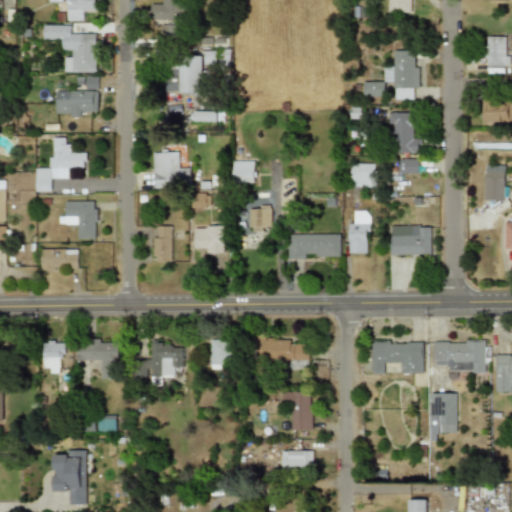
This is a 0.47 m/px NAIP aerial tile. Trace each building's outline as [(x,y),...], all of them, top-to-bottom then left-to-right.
[(94,0),(65,0),(66,21),(82,20),(82,11),(94,10),(94,0)] [(149,20),(180,20),(180,0),(161,0),(161,4),(150,4),(149,20)] [(387,0),(387,13),(410,13),(410,0),(387,0)] [(177,24),(161,25),(161,40),(178,39),(177,24)] [(94,34),(70,34),(70,25),(42,25),(42,39),(61,39),(61,50),(70,50),(70,57),(62,58),(62,72),(94,72),(94,34)] [(505,37),(486,36),(486,65),(505,66),(505,37)] [(215,51),(200,51),(200,56),(181,56),(180,92),(202,93),(203,64),(215,65),(215,51)] [(413,99),(413,88),(417,88),(418,68),(413,68),(414,51),(393,51),(393,66),(383,66),(383,82),(394,82),(394,99),(413,99)] [(179,91),(180,74),(165,74),(165,90),(179,91)] [(84,90),(97,89),(97,76),(84,76),(84,90)] [(362,96),(383,97),(383,82),(362,81),(362,96)] [(54,115),(80,116),(80,111),(96,112),(96,91),(54,90),(54,115)] [(511,101),(480,101),(481,122),(511,122),(511,101)] [(193,121),(222,122),(222,112),(193,111),(193,121)] [(413,139),(412,112),(387,113),(388,124),(393,123),(394,153),(418,153),(417,139),(413,139)] [(34,191),(50,191),(49,179),(67,178),(67,168),(84,168),(84,152),(67,153),(67,138),(51,138),(52,158),(47,158),(47,168),(34,168),(34,191)] [(190,186),(189,168),(178,168),(177,152),(152,152),(153,187),(190,186)] [(398,174),(417,174),(417,159),(398,159),(398,174)] [(252,161),(231,161),(232,183),(253,183),(252,161)] [(375,164),(350,163),(350,187),(375,187),(375,164)] [(483,200),(502,200),(504,165),(484,164),(483,200)] [(94,201),(63,201),(64,225),(76,225),(76,239),(94,239),(94,201)] [(270,227),(270,209),(249,209),(249,232),(261,232),(261,227),(270,227)] [(348,253),(366,253),(365,233),(369,233),(369,211),(353,211),(353,223),(347,223),(348,253)] [(390,255),(430,254),(430,225),(389,226),(390,255)] [(170,226),(156,226),(156,237),(153,237),(153,262),(170,262),(170,226)] [(222,226),(193,227),(193,249),(205,248),(205,254),(222,253),(222,226)] [(339,255),(339,233),(286,235),(287,259),(305,259),(305,256),(339,255)] [(39,269),(76,270),(77,250),(40,249),(39,269)] [(307,361),(307,344),(289,344),(289,340),(265,340),(265,335),(254,335),(254,362),(307,361)] [(119,379),(119,339),(81,339),(81,359),(100,359),(100,379),(119,379)] [(227,339),(209,340),(209,368),(228,367),(227,339)] [(65,370),(65,341),(42,341),(42,370),(65,370)] [(483,372),(484,342),(434,341),(433,365),(446,365),(446,371),(483,372)] [(422,373),(421,342),(370,343),(371,373),(384,373),(384,363),(399,362),(399,373),(422,373)] [(150,378),(172,378),(172,363),(183,363),(183,343),(150,343),(150,378)] [(511,354),(494,354),(495,392),(511,392),(511,386),(511,354)] [(306,362),(287,361),(286,369),(306,370),(306,362)] [(290,430),(310,430),(310,392),(282,392),(282,405),(290,405),(290,430)] [(455,393),(428,393),(427,440),(435,440),(435,433),(454,433),(455,393)] [(115,431),(115,415),(96,416),(97,432),(115,431)] [(87,450),(53,450),(53,493),(65,493),(65,504),(87,504),(87,450)] [(280,450),(280,467),(310,468),(311,451),(280,450)] [(407,511),(427,511),(427,499),(407,500),(407,511)]
